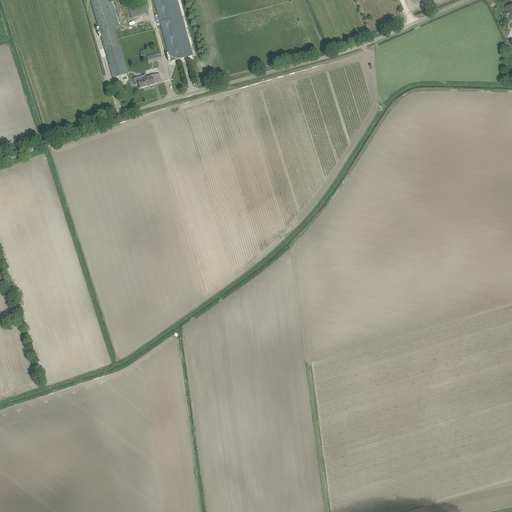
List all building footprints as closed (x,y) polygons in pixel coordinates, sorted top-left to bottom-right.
[(128,72),(117,33),(116,29),(119,28),(112,2),(108,3),(107,0),(97,0),(91,2),(98,28),(103,44),(112,78),(128,74),(128,72)] [(153,0),(171,62),(186,58),(169,0),(153,0)] [(131,18),(147,14),(144,6),(129,10),(131,18)] [(148,63),(160,60),(158,54),(147,57),(148,63)] [(146,79),(138,82),(140,89),(148,86),(161,83),(159,74),(145,78),(146,79)]
